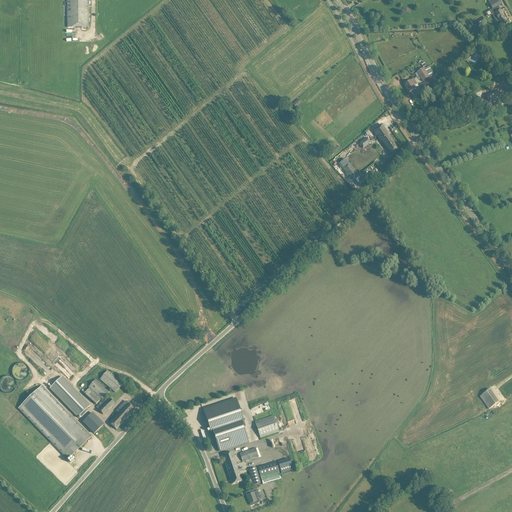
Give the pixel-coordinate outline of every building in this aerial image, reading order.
[(67,0),(68,28),(88,27),(87,0),(67,0)] [(496,13),(493,15),(497,22),(499,21),(502,26),(509,23),(502,10),(501,10),(499,6),(502,4),(499,0),(490,0),(488,1),(493,9),(496,13)] [(417,72),(423,82),(433,75),(428,67),(424,69),(424,68),(417,72)] [(421,85),(424,91),(435,84),(431,78),(424,83),(421,85)] [(414,86),(417,84),(414,79),(405,85),(410,92),(416,89),(414,86)] [(502,89),(501,87),(495,90),(495,92),(483,97),(485,100),(487,105),(506,97),(504,92),(502,89)] [(298,99),(293,104),(296,108),(302,103),(298,99)] [(373,131),(382,144),(391,155),(399,150),(381,125),(373,131)] [(368,137),(360,143),(364,148),(372,143),(368,137)] [(331,151),(334,154),(340,149),(337,146),(331,151)] [(349,164),(343,169),(351,180),(358,175),(349,164)] [(469,343),(480,361),(511,342),(501,325),(469,343)] [(495,378),(511,367),(511,348),(487,364),(495,378)] [(28,380),(30,366),(17,363),(15,374),(20,375),(19,379),(28,380)] [(123,385),(119,381),(107,371),(100,379),(116,393),(123,385)] [(511,375),(499,384),(508,399),(511,395),(511,375)] [(0,391),(14,393),(17,379),(3,376),(2,383),(0,391)] [(87,410),(90,406),(61,377),(50,388),(78,418),(80,416),(82,418),(88,411),(87,410)] [(110,392),(96,379),(88,388),(89,388),(84,394),(96,405),(101,399),(103,400),(110,392)] [(42,386),(19,408),(68,459),(91,437),(42,386)] [(490,390),(480,396),(483,401),(493,394),(490,390)] [(96,407),(99,411),(103,415),(114,403),(107,396),(96,407)] [(245,426),(236,399),(203,410),(212,437),(214,436),(219,452),(248,442),(243,426),(245,426)] [(296,421),(293,412),(300,411),(297,399),(283,403),(288,423),(296,421)] [(119,414),(110,424),(116,430),(135,410),(126,401),(117,412),(119,414)] [(104,425),(100,421),(92,413),(83,422),(94,434),(104,425)] [(279,432),(274,415),(255,422),(260,439),(279,432)] [(258,457),(255,448),(240,454),(243,462),(258,457)] [(238,470),(238,469),(232,452),(223,456),(232,484),(242,481),(238,470)] [(293,470),(290,459),(278,463),(281,474),(293,470)] [(281,479),(276,462),(258,467),(263,484),(281,479)] [(256,468),(253,468),(248,470),(253,485),(260,483),(256,468)] [(246,493),(247,496),(248,499),(249,499),(251,503),(257,501),(254,493),(257,492),(256,489),(246,493)]
